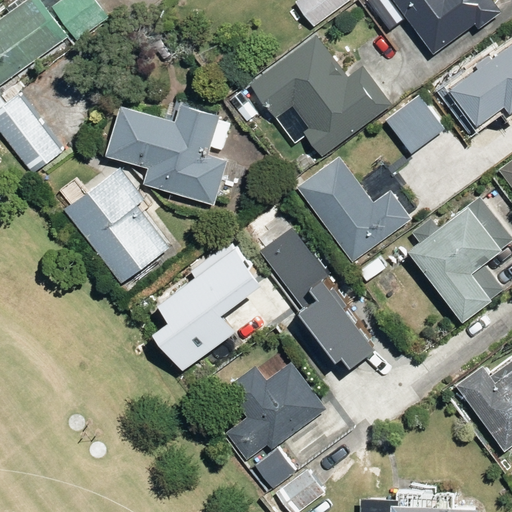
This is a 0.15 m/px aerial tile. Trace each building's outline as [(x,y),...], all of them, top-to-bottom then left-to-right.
[(0,84),(70,35),(44,0),(23,0),(0,17),(0,84)] [(57,0),(53,3),(79,39),(110,16),(98,0),(57,0)] [(314,28),(348,0),(296,0),(293,3),(314,28)] [(405,17),(432,54),(474,24),(478,30),(504,11),(496,0),(368,0),(389,28),(405,17)] [(306,135),(321,155),(391,104),(362,65),(347,76),(314,32),(245,82),(291,145),(306,135)] [(507,113),(511,109),(511,35),(486,56),(480,49),(431,88),(466,132),(501,105),(507,113)] [(0,91),(0,126),(34,172),(64,149),(15,84),(1,94),(0,91)] [(445,126),(419,91),(382,119),(409,154),(445,126)] [(114,107),(103,156),(146,166),(141,188),(216,205),(226,161),(209,157),(211,145),(226,149),(233,120),(176,107),(173,121),(114,107)] [(336,152),(292,184),(350,263),(413,217),(390,186),(371,200),(336,152)] [(511,157),(495,171),(511,192),(511,157)] [(75,178),(55,194),(122,283),(171,247),(142,208),(149,203),(120,163),(84,190),(75,178)] [(508,239),(474,196),(404,251),(460,323),(494,297),(471,268),(508,239)] [(304,290),(327,271),(289,226),(253,255),(291,301),(304,290)] [(267,278),(240,241),(236,245),(231,239),(193,267),(197,273),(161,299),(173,316),(157,327),(186,365),(239,326),(226,308),(267,278)] [(398,265),(386,249),(363,267),(375,283),(398,265)] [(311,299),(285,322),(310,352),(317,346),(330,361),(339,354),(351,368),(376,347),(354,320),(362,313),(327,271),(304,290),(311,299)] [(251,464),(279,443),(325,407),(290,361),(266,379),(255,363),(224,387),(246,416),(226,431),(251,464)] [(453,384),(503,451),(511,444),(511,365),(491,381),(479,365),(453,384)] [(300,470),(279,443),(251,464),(272,491),(300,470)] [(304,466),(300,470),(272,491),(288,511),(298,511),(324,492),(304,466)] [(395,498),(358,497),(358,511),(474,511),(475,508),(455,507),(455,490),(395,488),(395,498)]
